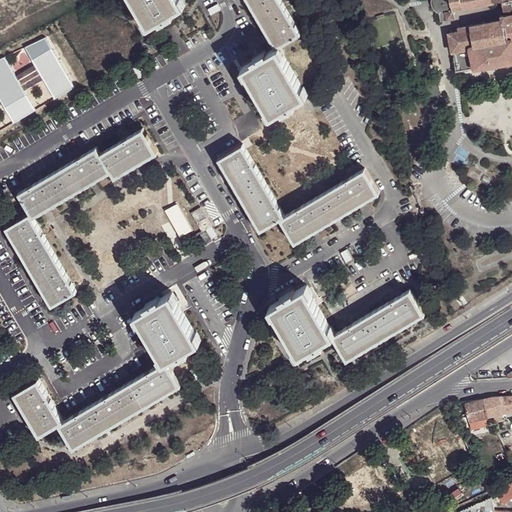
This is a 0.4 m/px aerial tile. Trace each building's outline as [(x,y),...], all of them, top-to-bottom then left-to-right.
[(134,0),(149,26),(161,20),(174,12),(185,6),(181,0),(134,0)] [(247,0),(276,48),(278,47),(281,45),(301,34),(296,25),(293,20),(281,0),(247,0)] [(511,11),(511,19),(449,31),(455,63),(453,63),(455,70),(511,60),(511,0),(430,0),(430,1),(432,6),(434,9),(439,11),(440,18),(446,18),(454,16),(453,8),(499,0),(502,0),(504,10),(511,9),(511,11)] [(174,12),(161,20),(162,22),(175,14),(174,12)] [(55,97),(75,86),(45,37),(25,47),(34,64),(15,75),(4,56),(0,58),(0,105),(2,104),(14,122),(35,110),(25,91),(43,79),(55,97)] [(283,55),(286,53),(281,45),(278,47),(283,55)] [(254,61),(243,68),(249,76),(267,108),(271,116),(282,110),(296,102),(307,95),(303,88),(283,55),(278,47),(276,48),(267,53),(254,61)] [(266,51),(253,59),(254,61),(267,53),(266,51)] [(296,102),(282,110),(284,112),(297,104),(296,102)] [(122,140),(101,153),(111,171),(115,178),(158,153),(143,129),(128,137),(122,140)] [(243,144),(219,159),(261,230),(281,218),(285,216),(243,144)] [(27,188),(19,193),(31,212),(33,217),(111,171),(101,153),(97,146),(81,156),(75,159),(33,184),(27,188)] [(285,216),(281,218),(295,243),(379,193),(365,169),(350,178),(343,181),(301,206),(295,210),(285,216)] [(197,223),(207,218),(201,207),(191,213),(197,223)] [(31,212),(6,227),(52,305),(77,291),(73,284),(68,277),(44,235),(40,228),(33,217),(31,212)] [(206,231),(214,227),(208,217),(207,218),(197,223),(202,231),(191,237),(197,248),(211,240),(206,231)] [(282,300),(271,306),(275,313),(295,347),(299,355),(311,349),(324,340),(332,335),(335,334),(331,326),(311,293),(306,285),(295,292),(282,300)] [(335,334),(332,335),(347,360),(425,314),(411,289),(395,298),(389,301),(353,322),(346,326),(338,331),(335,334)] [(294,290),(281,298),(282,300),(295,292),(294,290)] [(147,307),(137,313),(141,320),(162,355),(165,362),(168,361),(176,356),(189,348),(201,341),(196,333),(176,299),(172,293),(161,299),(147,307)] [(159,297),(146,304),(147,307),(161,299),(159,297)] [(100,329),(93,334),(97,340),(105,336),(100,329)] [(324,340),(311,349),(312,351),(325,343),(324,340)] [(189,348),(176,356),(177,358),(191,351),(189,348)] [(64,422),(59,424),(74,448),(182,385),(168,361),(165,362),(163,363),(151,370),(146,373),(117,390),(109,394),(103,398),(80,412),(73,415),(64,422)] [(39,379),(15,393),(40,436),(59,424),(64,422),(51,400),(48,394),(39,379)] [(511,394),(503,395),(492,395),(490,396),(496,412),(492,413),(496,423),(506,421),(504,410),(511,408),(511,394)] [(490,396),(483,398),(488,414),(492,413),(496,412),(490,396)] [(469,419),(488,414),(483,398),(479,399),(470,402),(466,403),(469,419)] [(511,495),(511,480),(497,493),(505,502),(511,495)] [(511,511),(492,509),(494,496),(493,495),(456,511),(511,511)]
